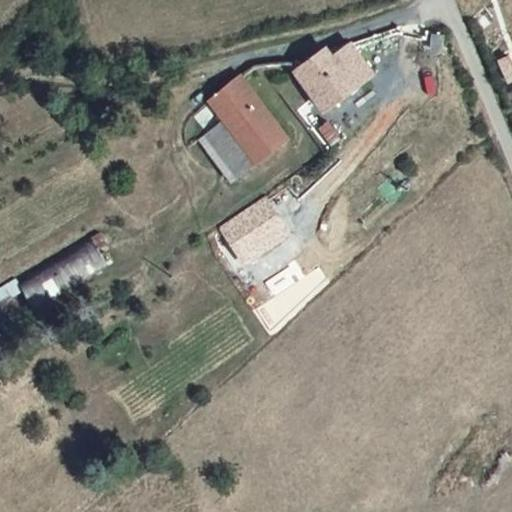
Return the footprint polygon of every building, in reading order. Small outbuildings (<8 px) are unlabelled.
[(335,58),(327,46),(305,62),(313,74),(324,89),(316,93),(328,108),(378,70),(358,37),(335,58)] [(215,95),(228,119),(241,136),(260,160),(291,135),(241,74),(215,95)] [(305,80),(316,93),(324,89),(313,74),(305,80)] [(232,181),(248,169),(231,144),(241,136),(228,119),(202,140),(232,181)] [(231,144),(248,169),(260,160),(241,136),(231,144)] [(298,246),(279,212),(233,239),(255,273),(298,246)] [(16,272),(0,283),(0,298),(21,283),(36,307),(106,261),(97,243),(105,238),(98,224),(21,275),(16,272)]
